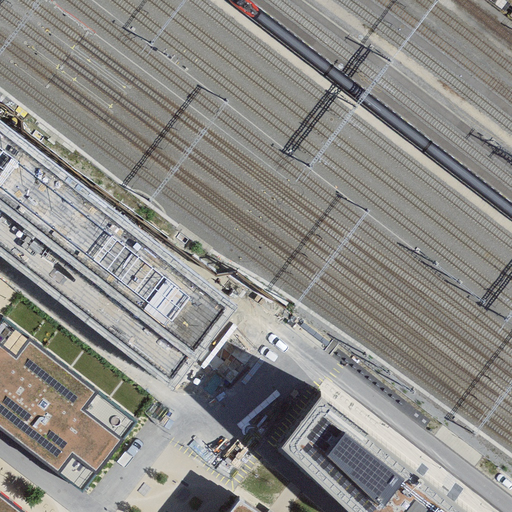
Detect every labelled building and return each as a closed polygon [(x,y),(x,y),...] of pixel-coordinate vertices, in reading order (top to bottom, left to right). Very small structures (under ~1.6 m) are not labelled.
[(0,255),(173,390),(238,308),(0,123),(0,255)] [(140,426),(1,314),(0,315),(0,435),(82,500),(140,426)] [(466,511),(315,396),(269,457),(332,511),(466,511)] [(0,511),(26,511),(0,492),(0,511)] [(255,511),(236,499),(226,511),(255,511)]
